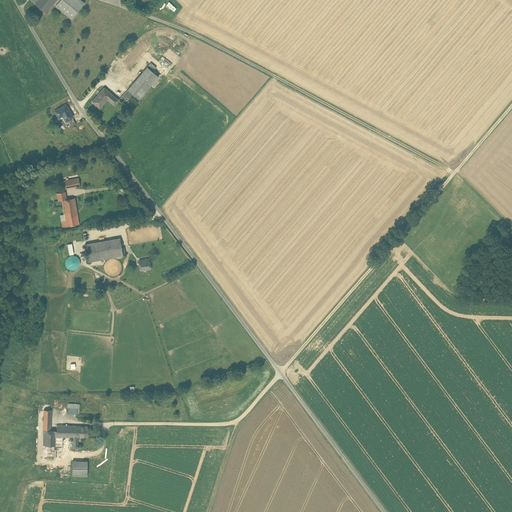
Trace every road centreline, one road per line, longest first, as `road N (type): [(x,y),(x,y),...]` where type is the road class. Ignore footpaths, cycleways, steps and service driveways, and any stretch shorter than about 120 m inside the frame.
road 1 (unclassified): [(16,0),(72,96),(384,511)]
road 2 (track): [(511,106),(279,373)]
road 3 (track): [(455,172),(165,22)]
